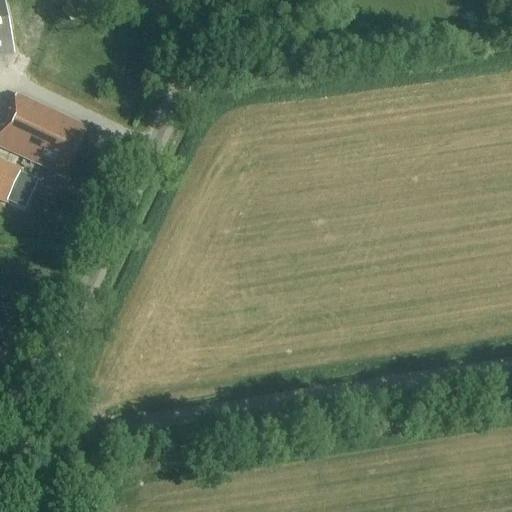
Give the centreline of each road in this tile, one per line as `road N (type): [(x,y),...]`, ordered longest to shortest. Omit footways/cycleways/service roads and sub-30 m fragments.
road 1 (track): [(0,444),(511,366)]
road 2 (unclassified): [(0,409),(40,372),(70,326),(222,0)]
